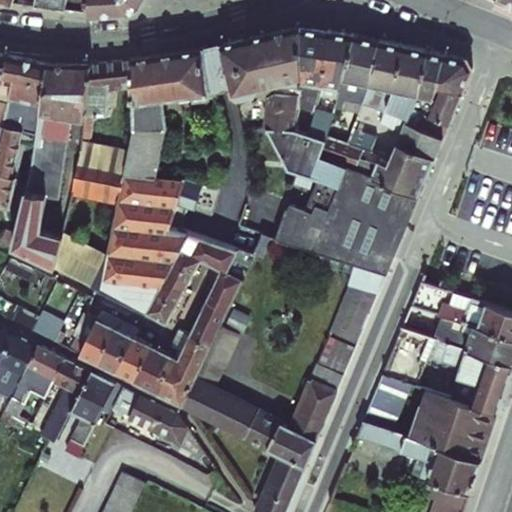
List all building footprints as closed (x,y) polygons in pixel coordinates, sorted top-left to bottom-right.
[(0,0),(12,3),(65,11),(66,0),(0,0)] [(144,0),(87,0),(89,15),(131,13),(141,6),(144,0)] [(270,97),(267,125),(297,128),(302,106),(303,26),(223,43),(233,87),(235,94),(240,98),(254,94),(258,88),(278,84),(279,92),(270,97)] [(320,96),(328,30),(303,26),(302,106),(297,128),(309,133),(316,111),(316,110),(309,107),(311,96),(320,96)] [(320,96),(338,99),(355,34),(328,30),(320,96)] [(355,128),(360,114),(370,85),(380,39),(355,34),(338,99),(336,106),(332,118),(326,138),(349,145),(355,128)] [(407,121),(414,107),(418,97),(430,50),(380,39),(370,85),(360,114),(367,116),(371,107),(385,112),(380,123),(403,133),(407,121)] [(195,102),(215,98),(213,91),(233,87),(223,43),(133,61),(133,89),(134,130),(130,149),(125,171),(156,177),(166,128),(163,98),(193,94),(195,102)] [(438,83),(446,53),(430,50),(418,97),(414,107),(419,110),(420,106),(428,108),(438,83)] [(4,127),(10,100),(13,83),(2,80),(8,53),(0,51),(0,127),(3,128),(4,127)] [(42,108),(49,62),(8,53),(2,80),(13,83),(10,100),(4,127),(3,128),(0,144),(0,198),(11,201),(17,178),(13,177),(28,113),(41,116),(42,108)] [(468,58),(446,53),(438,83),(428,108),(420,106),(419,110),(414,107),(407,121),(443,138),(472,68),(468,58)] [(133,61),(92,64),(84,128),(91,129),(93,115),(107,115),(110,92),(133,89),(133,61)] [(92,64),(49,62),(42,108),(32,173),(14,246),(56,267),(64,235),(44,228),(49,198),(72,202),(73,195),(79,169),(83,140),(84,128),(92,64)] [(316,110),(316,111),(332,118),(336,106),(319,100),(316,110)] [(332,118),(316,111),(309,133),(326,138),(332,118)] [(443,138),(407,121),(403,133),(398,142),(435,158),(443,138)] [(290,169),(341,187),(348,168),(320,155),(326,138),(309,133),(297,128),(267,125),(290,169)] [(349,145),(351,145),(373,151),(379,138),(355,128),(349,145)] [(418,198),(435,158),(398,142),(391,159),(389,164),(380,160),(377,167),(347,153),(351,145),(349,145),(326,138),(320,155),(348,168),(418,198)] [(130,149),(83,140),(79,169),(73,195),(118,204),(125,171),(130,149)] [(389,164),(391,159),(373,151),(351,145),(347,153),(377,167),(380,160),(389,164)] [(386,275),(418,198),(348,168),(341,187),(335,201),(331,211),(326,224),(315,252),(357,265),(386,275)] [(125,171),(118,204),(108,251),(100,289),(106,292),(108,293),(147,311),(165,279),(182,249),(190,235),(171,228),(185,183),(156,177),(125,171)] [(288,210),(326,224),(331,211),(317,205),(314,213),(291,204),(288,210)] [(287,209),(275,239),(315,252),(326,224),(288,210),(287,209)] [(239,251),(254,256),(264,236),(265,234),(236,225),(230,240),(243,243),(239,251)] [(56,267),(62,270),(84,281),(100,289),(108,251),(66,229),(64,235),(56,267)] [(228,273),(230,271),(239,251),(190,235),(182,249),(202,260),(222,270),(228,273)] [(197,269),(202,260),(182,249),(165,279),(186,290),(197,269)] [(230,271),(244,279),(254,256),(239,251),(230,271)] [(348,285),(351,286),(331,333),(333,334),(315,378),(312,377),(292,426),(215,387),(196,378),(183,404),(283,455),(259,511),(287,511),(386,275),(357,265),(348,285)] [(218,279),(207,301),(228,311),(244,279),(230,271),(228,273),(222,270),(218,279)] [(168,323),(186,290),(165,279),(147,311),(165,321),(168,323)] [(453,318),(475,325),(511,336),(511,310),(440,288),(421,282),(411,305),(453,318)] [(105,298),(124,308),(142,318),(143,318),(147,311),(108,293),(105,298)] [(228,311),(207,301),(191,333),(213,343),(228,311)] [(7,316),(31,328),(38,317),(14,305),(7,316)] [(53,339),(64,320),(41,309),(38,317),(31,328),(53,339)] [(80,353),(98,318),(93,315),(87,312),(75,336),(69,347),(75,350),(80,353)] [(98,362),(115,326),(98,318),(80,353),(98,362)] [(453,318),(450,326),(472,334),(475,325),(453,318)] [(0,370),(18,333),(0,323),(0,370)] [(441,324),(436,338),(511,363),(511,336),(475,325),(472,334),(450,326),(441,324)] [(133,335),(115,326),(98,362),(116,371),(133,335)] [(511,372),(511,363),(436,338),(402,326),(382,375),(409,384),(428,389),(499,413),(511,372)] [(175,356),(175,357),(158,392),(183,404),(196,378),(206,355),(213,343),(191,333),(188,331),(180,328),(179,329),(171,345),(175,356)] [(66,332),(60,343),(69,347),(75,336),(66,332)] [(20,381),(40,343),(18,333),(0,370),(0,403),(5,393),(12,396),(20,381)] [(153,345),(133,335),(116,371),(136,380),(153,345)] [(55,381),(67,357),(40,343),(20,381),(12,396),(26,403),(33,390),(47,397),(55,381)] [(158,392),(175,357),(175,356),(153,345),(136,380),(158,392)] [(226,365),(206,355),(196,378),(215,387),(226,365)] [(73,409),(93,369),(67,357),(55,381),(66,386),(44,429),(52,433),(49,438),(56,442),(73,409)] [(80,456),(117,382),(93,369),(73,409),(85,415),(68,450),(80,456)] [(409,384),(382,375),(364,419),(390,428),(409,384)] [(180,412),(124,385),(114,406),(181,438),(187,425),(180,412)] [(428,389),(412,435),(483,458),(499,413),(428,389)] [(465,511),(483,458),(412,435),(390,428),(364,419),(357,434),(419,455),(426,458),(420,475),(442,482),(431,511),(465,511)] [(41,434),(49,438),(52,433),(44,429),(41,434)] [(414,472),(420,475),(426,458),(419,455),(414,472)] [(133,511),(148,483),(123,471),(103,511),(133,511)]
